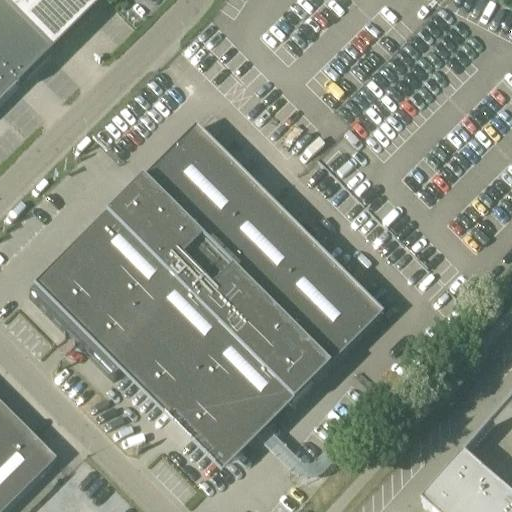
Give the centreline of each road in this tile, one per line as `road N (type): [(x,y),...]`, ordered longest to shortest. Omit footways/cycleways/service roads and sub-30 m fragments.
road 1 (unclassified): [(0,199),(196,0)]
road 2 (residential): [(332,511),(511,310)]
road 3 (unclassified): [(161,511),(0,350)]
road 4 (unknown): [(108,93),(9,0)]
